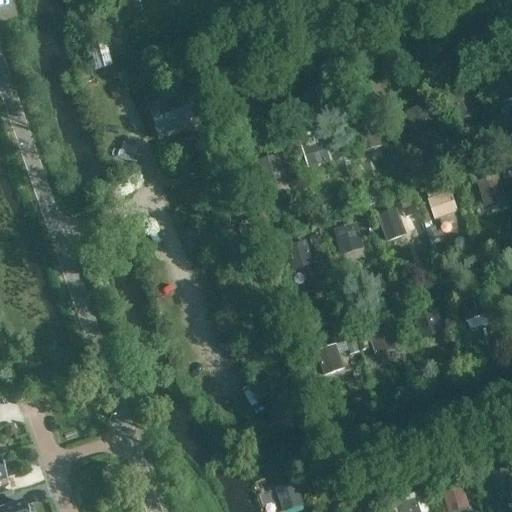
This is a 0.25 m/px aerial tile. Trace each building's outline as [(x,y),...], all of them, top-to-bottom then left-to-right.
[(511,98),(511,81),(500,85),(505,101),(511,98)] [(191,128),(177,83),(161,88),(174,133),(191,128)] [(476,112),(470,95),(450,101),(456,119),(476,112)] [(437,134),(428,107),(405,115),(414,142),(437,134)] [(382,149),(374,126),(357,132),(364,155),(382,149)] [(330,163),(324,142),(301,150),(308,170),(330,163)] [(176,157),(174,149),(165,152),(168,160),(176,157)] [(284,177),(278,156),(256,163),(263,184),(284,177)] [(505,202),(498,178),(477,185),(485,208),(505,202)] [(457,214),(451,194),(428,201),(435,222),(457,214)] [(410,236),(402,211),(383,217),(391,242),(410,236)] [(363,250),(355,226),(335,233),(343,257),(363,250)] [(314,266),(306,242),(286,249),(293,273),(314,266)] [(490,318),(483,298),(457,307),(464,327),(490,318)] [(445,339),(437,314),(418,320),(426,345),(445,339)] [(397,352),(390,330),(368,337),(375,360),(397,352)] [(345,367),(339,347),(323,352),(329,372),(345,367)] [(511,495),(511,475),(510,470),(489,477),(496,500),(511,495)] [(289,511),(304,507),(297,485),(278,492),(284,511),(289,511)] [(462,511),(469,510),(461,485),(440,492),(446,511),(462,511)] [(419,511),(416,501),(395,507),(396,511),(419,511)]
